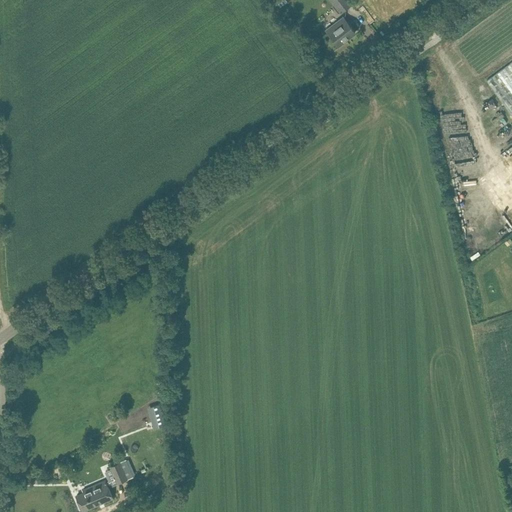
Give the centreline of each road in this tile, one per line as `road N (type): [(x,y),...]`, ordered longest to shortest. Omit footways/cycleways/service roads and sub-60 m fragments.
road 1 (tertiary): [(463,0),(3,333)]
road 2 (unclassified): [(3,333),(7,511)]
